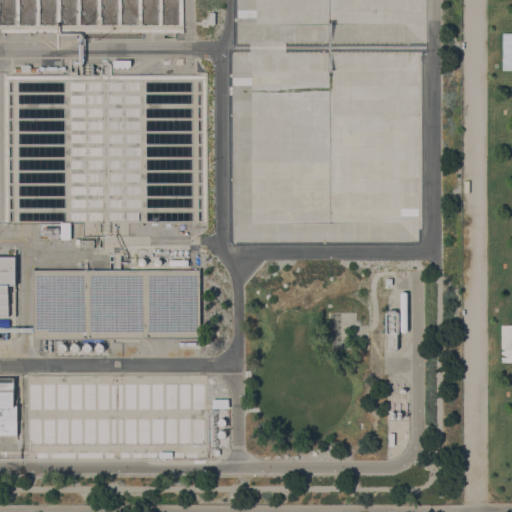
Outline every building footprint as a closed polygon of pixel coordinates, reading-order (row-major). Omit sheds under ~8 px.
[(0,0),(0,35),(184,35),(184,0),(0,0)] [(511,33),(511,69),(502,69),(502,33),(511,33)] [(0,72),(0,222),(203,222),(206,74),(0,72)] [(70,239),(61,239),(60,223),(70,223),(70,239)] [(58,226),(59,227),(60,228),(60,232),(59,233),(58,234),(44,234),(43,232),(42,230),(42,228),(43,227),(44,226),(58,226)] [(0,256),(15,257),(15,285),(9,285),(9,316),(0,316),(0,256)] [(199,270),(199,339),(33,338),(33,269),(199,270)] [(401,292),(403,291),(405,291),(406,291),(408,292),(407,331),(406,332),(405,332),(403,332),(401,331),(401,330),(400,292),(401,292)] [(387,334),(385,334),(385,312),(386,312),(386,310),(388,310),(395,310),(397,310),(397,312),(399,312),(399,333),(397,333),(397,349),(396,349),(396,350),(390,350),(390,349),(387,349),(387,334)] [(511,358),(501,359),(501,324),(511,324),(511,358)] [(66,351),(64,352),(63,353),(61,353),(60,352),(59,351),(58,351),(58,349),(57,348),(58,346),(59,345),(59,344),(61,343),(62,343),(64,344),(65,344),(66,345),(67,346),(67,348),(66,350),(66,351)] [(78,351),(77,352),(76,352),(74,353),(73,352),(72,352),(71,351),(70,349),(70,348),(70,346),(71,345),(72,344),(73,343),(75,343),(76,344),(78,344),(79,346),(79,348),(79,350),(78,351)] [(91,351),(90,351),(88,352),(87,352),(85,352),(84,351),(83,350),(83,349),(82,347),(83,346),(84,344),(86,343),(87,343),(89,343),(89,344),(91,345),(91,346),(92,348),(91,349),(91,351)] [(103,351),(101,352),(99,352),(97,352),(95,351),(95,349),(94,348),(95,346),(96,345),(96,344),(98,343),(99,343),(101,343),(102,344),(103,345),(104,347),(104,348),(103,349),(103,351)] [(25,377),(26,454),(203,453),(203,375),(25,377)] [(0,377),(13,377),(13,405),(16,405),(16,435),(0,435),(0,377)] [(228,399),(228,408),(212,408),(212,399),(228,399)] [(223,426),(222,426),(220,426),(219,425),(218,424),(217,423),(218,421),(218,419),(220,419),(221,418),(222,418),(224,419),(225,420),(226,422),(225,424),(224,425),(223,426)] [(225,437),(224,437),(223,438),(221,438),(220,438),(219,438),(218,436),(217,435),(217,434),(217,433),(218,432),(218,431),(220,430),(221,430),(223,430),(224,431),(225,432),(225,433),(225,435),(225,437)]
